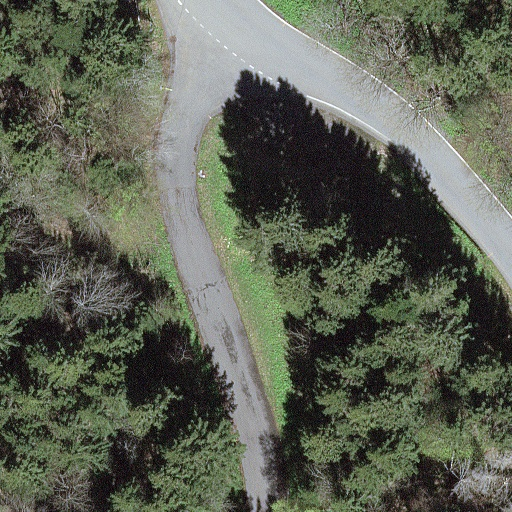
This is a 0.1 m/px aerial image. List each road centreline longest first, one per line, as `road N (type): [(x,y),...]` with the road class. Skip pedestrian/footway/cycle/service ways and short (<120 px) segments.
road 1 (unclassified): [(230,17),(177,125),(173,238),(244,438),(248,511)]
road 2 (unclassified): [(511,276),(471,212),(363,98),(230,17)]
